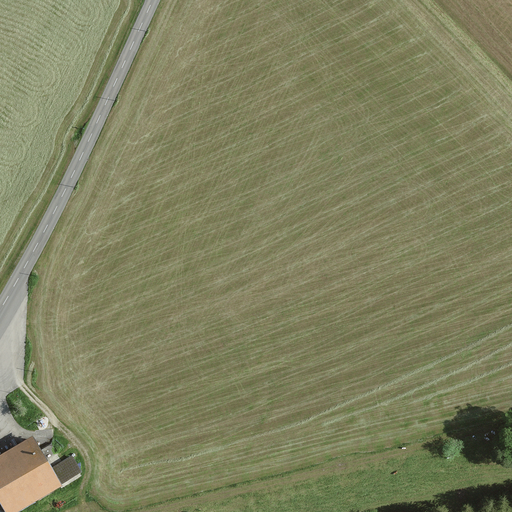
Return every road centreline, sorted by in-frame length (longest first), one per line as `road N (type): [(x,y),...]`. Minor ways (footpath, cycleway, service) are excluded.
road 1 (track): [(511,425),(163,511)]
road 2 (secondary): [(0,312),(153,0)]
road 3 (track): [(84,511),(88,475),(78,446),(0,363)]
